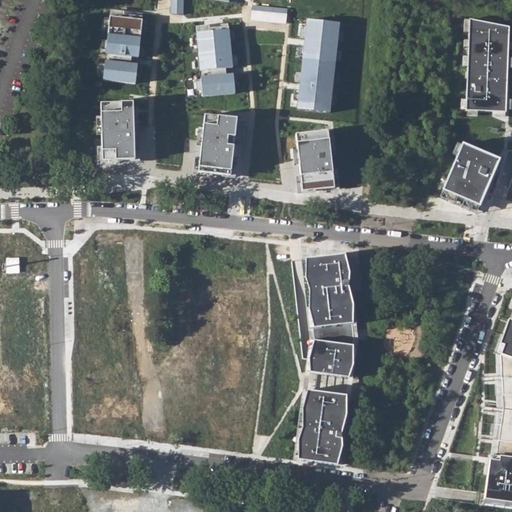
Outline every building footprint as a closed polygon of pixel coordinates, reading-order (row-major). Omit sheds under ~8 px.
[(144,11),(106,4),(95,66),(134,73),(144,11)] [(289,7),(248,5),(248,18),(288,19),(289,7)] [(303,19),(291,104),(332,108),(341,24),(303,19)] [(508,120),(509,27),(470,20),(469,118),(508,120)] [(237,36),(196,40),(203,103),(245,100),(237,36)] [(134,167),(135,96),(95,96),(95,167),(134,167)] [(238,182),(244,121),(199,116),(193,175),(238,182)] [(342,189),(332,132),(289,129),(298,197),(342,189)] [(501,160),(465,143),(444,188),(480,205),(501,160)] [(311,338),(294,460),(342,467),(359,341),(350,254),(302,259),(311,338)] [(0,432),(35,432),(32,257),(0,257),(0,432)] [(511,308),(496,352),(499,408),(492,455),(490,455),(484,506),(511,509),(511,308)]
